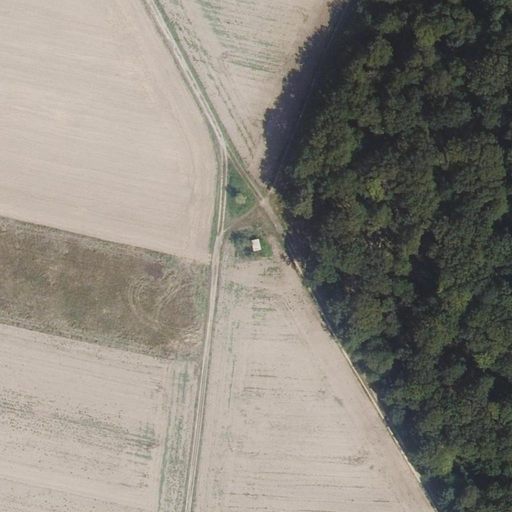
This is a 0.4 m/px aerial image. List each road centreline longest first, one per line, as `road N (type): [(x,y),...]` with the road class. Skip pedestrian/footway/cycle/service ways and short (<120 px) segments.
road 1 (track): [(184,511),(224,146),(149,0)]
road 2 (track): [(224,146),(441,511)]
road 3 (track): [(258,204),(343,0)]
